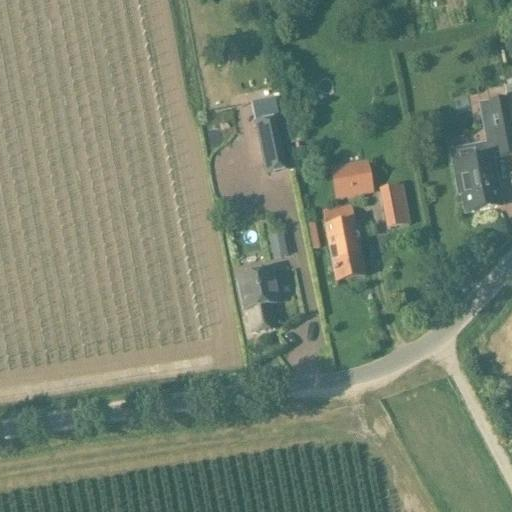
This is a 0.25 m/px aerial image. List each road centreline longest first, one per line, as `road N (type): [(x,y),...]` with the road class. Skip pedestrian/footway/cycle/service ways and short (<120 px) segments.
road 1 (unclassified): [(0,448),(367,390),(427,354)]
road 2 (unclassified): [(508,511),(427,354)]
